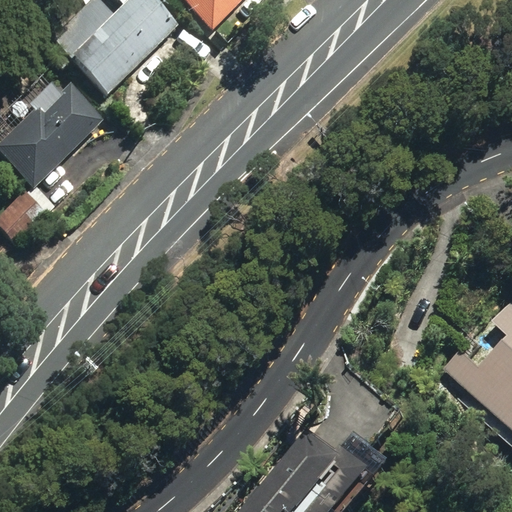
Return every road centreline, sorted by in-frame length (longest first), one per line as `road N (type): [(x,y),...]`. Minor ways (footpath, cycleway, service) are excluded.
road 1 (secondary): [(0,374),(364,0)]
road 2 (residential): [(153,511),(224,449),(370,250),(425,194),(511,150)]
